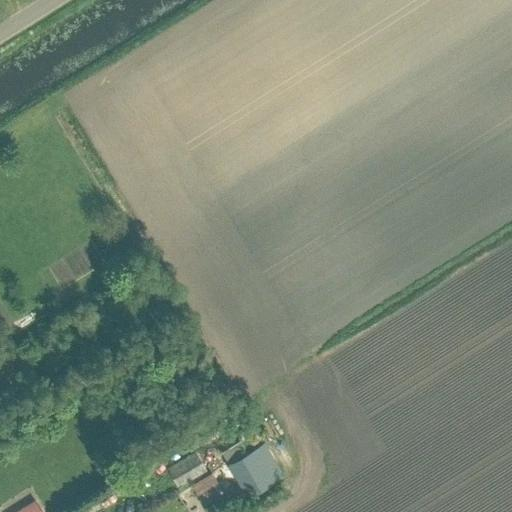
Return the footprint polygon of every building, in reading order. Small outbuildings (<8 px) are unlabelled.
[(230,462),(247,452),(240,441),(220,452),(227,464),(230,462)] [(258,446),(230,462),(249,495),(278,479),(258,446)] [(195,451),(166,468),(178,487),(206,470),(195,451)] [(211,472),(190,485),(197,495),(218,483),(211,472)] [(42,511),(35,498),(12,511),(42,511)]
